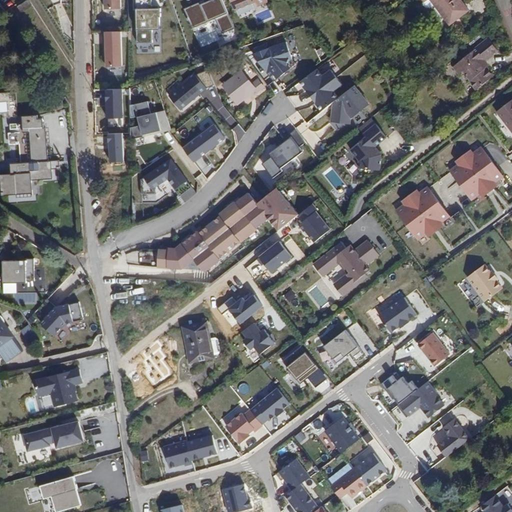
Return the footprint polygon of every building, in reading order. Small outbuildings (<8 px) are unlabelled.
[(202,0),(185,7),(193,26),(215,17),(221,32),(234,26),(222,0),(202,0)] [(265,0),(230,0),(234,9),(255,0),(256,5),(266,1),(265,0)] [(421,0),(425,5),(430,0),(437,9),(443,17),(451,27),(470,12),(461,0),(421,0)] [(442,19),(443,17),(437,9),(435,11),(442,19)] [(137,12),(137,42),(151,42),(151,30),(158,30),(157,11),(137,12)] [(110,39),(109,63),(125,63),(125,30),(107,29),(107,39),(110,39)] [(482,37),(478,32),(467,41),(471,47),(482,37)] [(485,58),(487,61),(499,51),(489,38),(454,66),(460,74),(464,71),(478,90),(494,76),(489,70),(488,72),(481,62),(485,58)] [(286,43),(252,56),(274,81),(295,65),(286,43)] [(485,64),(487,61),(485,58),(481,62),(488,72),(489,70),(485,64)] [(321,77),(316,70),(298,84),(321,113),(331,105),(339,99),(334,92),(343,86),(330,70),(321,77)] [(253,84),(242,71),(224,86),(238,104),(253,92),(254,95),(265,87),(259,79),(253,84)] [(206,88),(194,74),(169,95),(180,110),(206,88)] [(369,105),(354,87),(339,99),(331,105),(331,124),(351,125),(352,119),(369,105)] [(123,117),(122,88),(106,89),(107,118),(123,117)] [(151,111),(148,100),(130,105),(131,117),(136,116),(138,126),(130,127),(131,139),(143,136),(141,133),(160,128),(156,111),(151,111)] [(511,100),(497,113),(511,130),(511,100)] [(27,164),(36,164),(45,164),(44,145),(41,145),(39,114),(38,114),(37,109),(35,103),(23,104),(24,116),(18,116),(18,107),(4,108),(4,113),(14,113),(14,117),(8,117),(8,129),(13,128),(13,147),(5,147),(5,159),(10,159),(10,179),(27,179),(27,164)] [(366,136),(351,149),(360,160),(359,168),(380,170),(381,154),(375,146),(387,137),(372,118),(359,128),(366,136)] [(225,138),(214,124),(183,147),(194,162),(225,138)] [(303,152),(290,136),(269,153),(271,156),(264,163),(274,178),(283,171),(280,167),(303,152)] [(454,161),(456,164),(448,170),(472,200),(479,195),(482,198),(498,185),(495,182),(503,176),(480,147),(473,153),(470,149),(454,161)] [(179,164),(150,186),(152,199),(165,199),(165,194),(164,194),(176,184),(181,190),(180,191),(189,201),(201,192),(179,164)] [(322,172),(338,195),(348,188),(331,165),(322,172)] [(175,246),(157,247),(158,268),(180,268),(195,260),(206,271),(266,219),(277,229),(298,212),(276,185),(256,201),(247,191),(198,231),(175,246)] [(450,215),(427,186),(420,191),(417,187),(400,200),(403,204),(395,210),(418,239),(426,233),(429,238),(446,225),(443,221),(450,215)] [(332,228),(313,204),(298,215),(302,220),(298,224),(313,243),(332,228)] [(343,242),(314,264),(323,276),(339,264),(347,274),(341,279),(350,290),(368,276),(366,273),(370,270),(366,265),(380,255),(369,240),(351,254),(343,242)] [(271,273),(292,256),(278,241),(258,256),(271,273)] [(511,256),(506,249),(489,261),(507,286),(511,281),(511,256)] [(33,259),(2,260),(3,282),(34,281),(33,259)] [(484,261),(465,278),(485,301),(504,285),(484,261)] [(421,262),(417,265),(421,271),(425,268),(421,262)] [(321,308),(328,301),(315,285),(307,291),(321,308)] [(284,294),(288,302),(297,297),(292,289),(284,294)] [(404,297),(379,315),(391,333),(416,314),(404,297)] [(85,319),(80,299),(54,305),(38,323),(54,337),(67,323),(85,319)] [(15,335),(0,313),(0,352),(6,362),(23,350),(13,337),(15,335)] [(274,341),(255,319),(241,331),(246,336),(242,340),(250,349),(254,346),(260,353),(274,341)] [(208,323),(183,327),(191,363),(215,358),(208,323)] [(345,327),(322,345),(336,363),(350,352),(353,356),(362,349),(345,327)] [(451,353),(433,331),(418,344),(435,365),(451,353)] [(287,364),(302,351),(298,346),(283,359),(287,364)] [(326,378),(305,351),(286,366),(300,385),(310,377),(316,385),(326,378)] [(398,379),(394,373),(381,383),(397,404),(419,386),(412,379),(408,382),(403,375),(398,379)] [(78,385),(75,374),(57,379),(57,378),(29,385),(33,399),(46,396),(50,411),(72,406),(67,388),(78,385)] [(419,386),(397,404),(408,416),(419,406),(430,417),(446,404),(428,380),(419,386)] [(79,388),(78,385),(67,388),(72,406),(74,405),(71,395),(72,395),(71,389),(79,388)] [(277,387),(250,408),(263,424),(276,414),(277,416),(285,410),(284,408),(290,404),(277,387)] [(49,411),(50,411),(46,396),(33,399),(33,401),(46,397),(49,411)] [(80,408),(81,417),(117,411),(115,402),(80,408)] [(399,406),(393,409),(400,421),(405,417),(399,406)] [(255,428),(253,429),(256,432),(264,425),(263,424),(250,408),(243,414),(255,428)] [(243,414),(242,412),(225,426),(239,444),(250,435),(249,433),(253,429),(255,428),(243,414)] [(344,416),(324,431),(341,453),(360,438),(344,416)] [(470,435),(455,416),(442,427),(449,437),(438,446),(445,455),(470,435)] [(55,430),(16,440),(20,455),(42,450),(42,448),(48,446),(58,444),(59,449),(76,445),(71,426),(60,429),(60,431),(55,432),(55,430)] [(299,442),(306,438),(303,431),(295,435),(299,442)] [(188,441),(192,459),(217,453),(213,435),(188,441)] [(192,459),(188,441),(164,447),(170,468),(185,464),(186,466),(193,463),(192,459)] [(147,449),(139,451),(142,462),(149,460),(147,449)] [(373,453),(354,469),(368,486),(387,470),(373,453)] [(310,475),(295,457),(279,471),(292,488),(301,482),(310,475)] [(354,469),(339,480),(348,492),(352,498),(368,486),(354,469)] [(65,511),(72,510),(67,494),(70,493),(66,480),(37,489),(41,502),(47,500),(48,500),(51,511),(65,511)] [(348,492),(339,480),(331,485),(341,498),(348,492)] [(310,511),(319,506),(301,482),(292,488),(285,494),(297,511),(310,511)] [(37,489),(33,490),(36,503),(41,502),(37,489)] [(502,504),(495,494),(481,505),(486,511),(511,511),(511,507),(507,502),(502,504)] [(319,506),(310,511),(328,511),(322,503),(319,506)]
